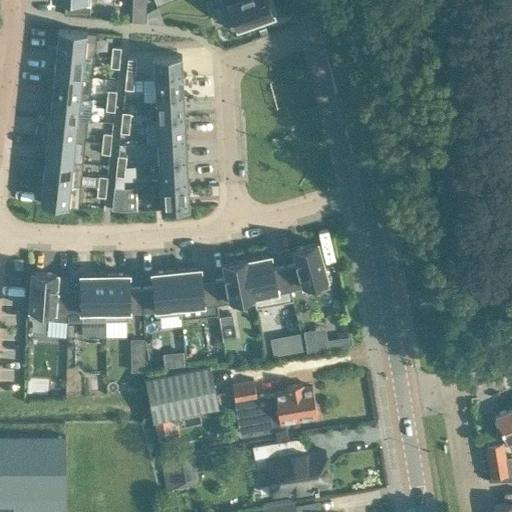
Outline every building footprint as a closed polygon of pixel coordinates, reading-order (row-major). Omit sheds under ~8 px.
[(65,0),(65,11),(90,12),(90,0),(65,0)] [(221,0),(231,29),(273,14),(267,0),(221,0)] [(134,6),(133,21),(146,22),(146,7),(134,6)] [(59,29),(56,51),(94,55),(97,33),(59,29)] [(112,46),(111,57),(120,58),(121,47),(112,46)] [(56,51),(54,73),(83,76),(85,55),(94,56),(94,55),(56,51)] [(182,54),(153,56),(154,78),(183,77),(182,54)] [(111,57),(110,67),(119,68),(120,58),(111,57)] [(127,68),(126,78),(135,79),(136,69),(137,59),(128,58),(127,68)] [(54,73),(52,94),(80,97),(90,98),(92,77),(83,76),(54,73)] [(183,77),(154,78),(156,100),(184,98),(183,77)] [(126,78),(125,89),(134,90),(135,79),(126,78)] [(108,89),(107,100),(116,101),(117,90),(108,89)] [(52,94),(50,116),(88,119),(78,118),(80,97),(52,94)] [(184,98),(156,100),(157,121),(185,120),(184,98)] [(107,100),(106,110),(114,111),(116,101),(107,100)] [(122,112),(121,122),(130,123),(131,113),(122,112)] [(50,116),(47,137),(76,140),(86,141),(88,119),(50,116)] [(149,143),(158,143),(186,141),(185,120),(157,121),(147,122),(149,143)] [(121,122),(120,132),(129,133),(130,123),(121,122)] [(103,132),(102,143),(111,144),(112,133),(103,132)] [(47,137),(45,159),(74,162),(83,163),(86,141),(76,140),(47,137)] [(186,141),(158,143),(159,164),(188,163),(186,141)] [(102,143),(101,153),(110,154),(111,144),(102,143)] [(118,155),(117,165),(125,166),(126,156),(118,155)] [(136,169),(155,168),(155,155),(136,156),(136,169)] [(45,159),(43,180),(81,184),(83,163),(74,162),(45,159)] [(188,163),(159,164),(160,186),(189,185),(188,163)] [(117,165),(115,176),(124,176),(125,166),(117,165)] [(99,176),(98,186),(107,187),(108,176),(99,176)] [(43,180),(40,203),(69,206),(79,207),(81,185),(81,184),(43,180)] [(190,207),(189,185),(160,186),(161,209),(190,207)] [(98,186),(97,196),(105,197),(107,187),(98,186)] [(114,187),(113,197),(123,198),(124,188),(114,187)] [(297,263),(285,265),(291,290),(304,286),(306,293),(330,287),(327,277),(317,242),(293,249),(297,263)] [(270,254),(246,259),(254,295),(276,290),(277,293),(291,290),(285,265),(273,268),(270,254)] [(226,277),(213,279),(217,304),(230,301),(231,306),(255,301),(254,295),(246,259),(223,263),(226,277)] [(200,267),(176,269),(180,306),(181,305),(203,303),(203,305),(217,304),(213,279),(201,280),(200,267)] [(154,285),(141,286),(142,312),(156,310),(157,315),(182,313),(181,305),(180,306),(176,269),(152,272),(154,285)] [(30,308),(29,317),(54,319),(54,312),(68,312),(69,287),(56,287),(57,273),(33,271),(30,308)] [(69,287),(68,312),(68,320),(106,319),(105,273),(81,274),(81,287),(69,287)] [(129,273),(105,273),(106,319),(129,319),(129,312),(142,312),(141,286),(129,287),(129,273)] [(231,314),(219,316),(221,328),(233,326),(231,314)] [(350,335),(329,338),(331,347),(352,344),(350,335)] [(208,365),(146,379),(154,412),(155,419),(217,405),(208,365)] [(253,381),(233,384),(235,401),(244,400),(246,410),(241,410),(245,433),(279,427),(278,421),(317,415),(313,385),(303,387),(302,383),(280,386),(281,391),(255,395),(253,381)] [(511,408),(510,409),(495,416),(510,450),(511,448),(511,408)] [(64,511),(65,436),(0,435),(0,511),(64,511)] [(287,439),(253,445),(257,471),(270,469),(272,481),(274,492),(292,489),(314,485),(315,487),(318,486),(318,485),(329,483),(324,450),(290,455),(287,439)] [(502,442),(487,444),(492,476),(508,473),(502,442)] [(187,471),(202,472),(203,457),(187,457),(187,471)] [(506,502),(494,504),(494,511),(511,511),(511,491),(504,492),(506,502)]
